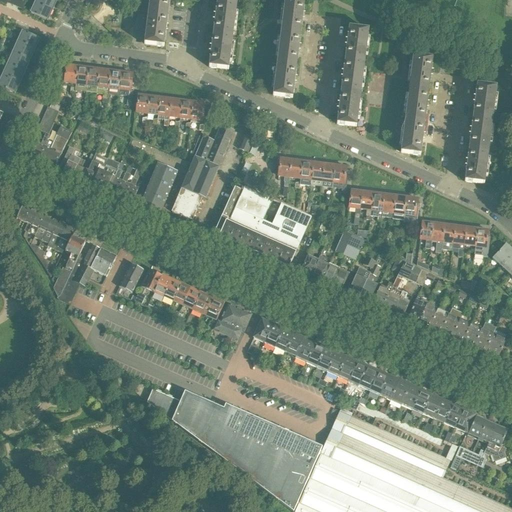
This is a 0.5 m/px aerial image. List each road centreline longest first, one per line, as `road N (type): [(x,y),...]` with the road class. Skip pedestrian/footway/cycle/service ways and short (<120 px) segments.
road 1 (residential): [(511,397),(1,169)]
road 2 (residential): [(511,224),(485,202),(183,65)]
road 3 (residential): [(1,169),(61,38)]
road 4 (residential): [(183,65),(61,38)]
